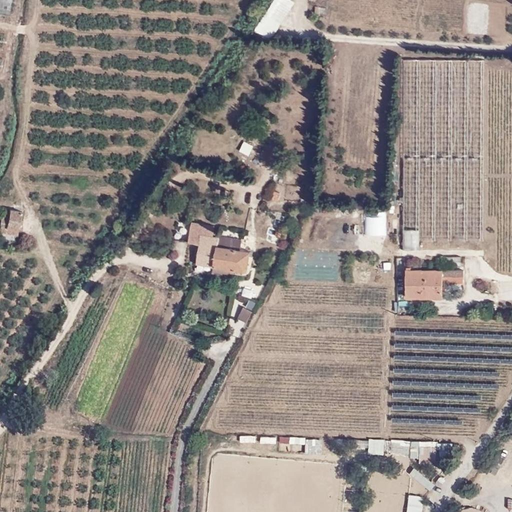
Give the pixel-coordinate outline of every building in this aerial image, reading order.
[(10,0),(0,0),(0,13),(8,14),(10,0)] [(296,1),(293,0),(274,0),(257,29),(272,38),(296,1)] [(421,59),(405,59),(404,250),(420,250),(421,59)] [(437,59),(421,59),(420,250),(436,250),(437,59)] [(453,59),(437,59),(436,250),(452,250),(453,59)] [(453,59),(452,250),(468,250),(469,60),(453,59)] [(484,250),(486,60),(469,60),(468,250),(484,250)] [(248,155),(253,145),(244,140),(239,151),(248,155)] [(3,212),(0,225),(0,229),(6,231),(7,225),(18,227),(23,210),(11,207),(10,213),(3,212)] [(260,224),(269,229),(274,218),(265,214),(260,224)] [(191,221),(188,240),(200,241),(201,233),(212,234),(214,224),(191,221)] [(6,231),(17,233),(18,227),(7,225),(6,231)] [(200,241),(198,262),(214,265),(217,235),(212,234),(201,233),(200,241)] [(240,248),(241,238),(217,235),(214,265),(235,268),(234,272),(242,272),(250,271),(253,255),(248,254),(249,249),(240,248)] [(234,272),(235,268),(214,265),(213,272),(234,275),(234,272)] [(442,281),(463,281),(463,270),(406,268),(407,295),(442,296),(442,281)] [(492,289),(507,290),(507,281),(492,281),(492,289)] [(237,316),(246,320),(252,308),(243,304),(237,316)] [(279,450),(290,450),(290,443),(305,443),(305,436),(279,436),(279,450)] [(322,454),(322,438),(305,438),(305,454),(322,454)] [(369,438),(369,453),(384,453),(384,438),(369,438)] [(414,446),(414,460),(431,461),(431,447),(414,446)] [(223,448),(201,447),(200,494),(198,494),(197,511),(219,511),(221,480),(228,480),(229,449),(222,449),(223,448)] [(429,491),(435,484),(412,464),(406,472),(429,491)] [(408,494),(405,511),(422,511),(424,496),(408,494)]
